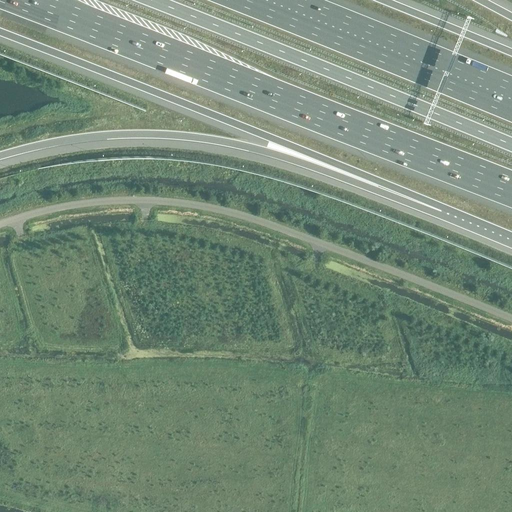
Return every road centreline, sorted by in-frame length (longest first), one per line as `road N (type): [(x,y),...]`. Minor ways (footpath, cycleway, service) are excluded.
road 1 (unclassified): [(511,320),(201,205),(99,203),(0,227)]
road 2 (motorway): [(34,0),(511,189)]
road 3 (motorway): [(0,33),(443,207)]
road 4 (motorway): [(0,157),(93,138),(177,135),(267,151),(443,207)]
road 5 (motorway): [(148,0),(511,146)]
road 6 (motorway): [(511,100),(263,0)]
road 7 (motorway): [(511,53),(380,0)]
